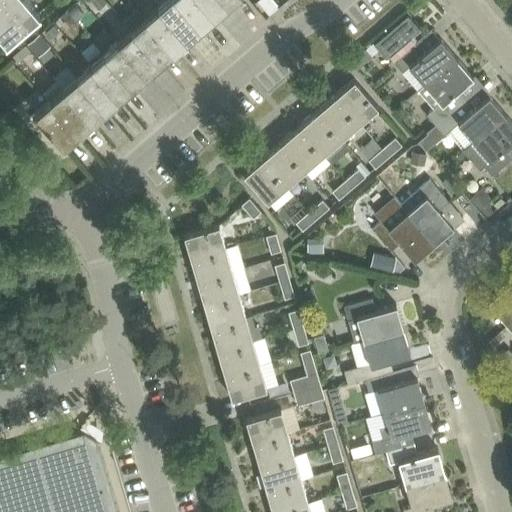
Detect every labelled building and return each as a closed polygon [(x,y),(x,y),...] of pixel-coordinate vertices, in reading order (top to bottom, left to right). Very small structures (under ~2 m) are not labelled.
[(0,0),(0,22),(26,0),(0,0)] [(31,0),(26,0),(0,22),(0,34),(6,41),(41,11),(31,0)] [(180,0),(163,0),(159,4),(188,37),(202,25),(180,0)] [(180,0),(202,25),(215,13),(203,0),(180,0)] [(227,0),(203,0),(215,13),(229,2),(227,0)] [(68,9),(77,19),(81,23),(88,17),(84,13),(85,12),(76,3),(68,9)] [(145,15),(174,49),(188,37),(159,4),(145,15)] [(71,14),(66,19),(72,26),(77,22),(71,14)] [(145,15),(132,27),(160,61),(174,49),(145,15)] [(420,30),(407,15),(374,43),(387,58),(420,30)] [(53,24),(46,31),(50,37),(58,30),(53,24)] [(132,27),(118,39),(147,72),(160,61),(132,27)] [(40,32),(28,43),(36,52),(48,41),(40,32)] [(410,78),(417,71),(427,82),(458,56),(440,36),(424,50),(415,40),(394,59),(410,78)] [(147,72),(118,39),(105,50),(133,84),(147,72)] [(364,61),(379,49),(372,41),(357,53),(364,61)] [(27,44),(13,56),(17,61),(31,49),(27,44)] [(105,50),(91,62),(120,95),(133,84),(105,50)] [(427,113),(436,124),(466,98),(457,89),(473,74),(458,56),(427,82),(419,89),(434,106),(427,113)] [(77,74),(106,107),(120,95),(91,62),(77,74)] [(77,74),(76,75),(64,86),(92,119),(106,107),(77,74)] [(336,93),(360,120),(378,104),(354,77),(336,93)] [(56,79),(43,90),(78,131),(92,119),(64,86),(63,87),(56,79)] [(78,131),(43,90),(49,98),(35,110),(64,144),(78,131)] [(341,136),(360,120),(336,93),(318,108),(341,136)] [(444,133),(459,121),(475,139),(506,112),(489,93),(473,107),(466,98),(436,124),(442,130),(444,133)] [(341,136),(318,108),(299,124),(323,152),(341,136)] [(475,139),(463,149),(478,167),(483,163),(492,174),(511,156),(511,152),(506,145),(511,140),(511,119),(506,112),(475,139)] [(426,130),(427,131),(433,138),(442,130),(436,124),(435,123),(426,130)] [(281,140),(305,167),(323,152),(299,124),(281,140)] [(395,135),(382,146),(389,153),(401,143),(395,135)] [(305,167),(281,140),(262,156),(286,183),(305,167)] [(389,153),(382,146),(369,157),(368,158),(375,166),(389,153)] [(413,150),(411,159),(424,162),(426,153),(413,150)] [(268,199),(286,183),(262,156),(244,172),(268,199)] [(359,166),(345,178),(352,185),(365,174),(359,166)] [(448,175),(442,180),(451,191),(458,186),(448,175)] [(402,202),(435,240),(453,224),(439,207),(449,199),(430,177),(402,202)] [(339,197),(352,185),(345,178),(332,189),(339,197)] [(481,207),(488,201),(492,198),(482,186),(471,195),(481,207)] [(435,240),(402,202),(401,202),(394,194),(374,211),(381,219),(372,227),(391,249),(401,241),(415,257),(435,240)] [(249,196),(242,202),(254,216),(261,209),(249,196)] [(322,198),(309,210),(316,217),(329,206),(322,198)] [(316,217),(309,210),(296,220),(303,228),(316,217)] [(191,255),(226,245),(219,222),(184,232),(191,255)] [(276,232),(267,235),(272,251),(281,248),(276,232)] [(308,252),(320,252),(320,236),(307,237),(308,252)] [(191,255),(198,279),(233,269),(226,245),(191,255)] [(396,256),(389,254),(374,250),(370,266),(392,272),(396,256)] [(274,263),(279,280),(289,277),(284,260),(274,263)] [(205,302),(240,292),(233,269),(198,279),(205,302)] [(289,277),(279,280),(284,297),(294,294),(289,277)] [(508,323),(511,319),(511,282),(487,303),(488,304),(491,302),(508,323)] [(246,316),(240,292),(205,302),(212,326),(246,316)] [(358,315),(365,340),(404,328),(396,302),(376,308),(372,296),(345,304),(349,318),(358,315)] [(288,310),(293,327),(303,324),(298,307),(288,310)] [(253,339),(246,316),(212,326),(218,349),(253,339)] [(308,341),(303,324),(293,327),(298,344),(308,341)] [(365,376),(365,378),(393,369),(390,357),(411,351),(404,328),(365,340),(371,361),(344,368),(347,381),(365,376)] [(313,335),(318,350),(327,348),(323,332),(313,335)] [(218,349),(225,372),(260,362),(253,339),(218,349)] [(511,350),(509,347),(500,354),(507,361),(511,357),(511,350)] [(260,362),(225,372),(232,396),(267,386),(260,362)] [(378,388),(385,410),(425,399),(417,374),(397,380),(393,369),(365,378),(369,390),(378,388)] [(293,390),(320,382),(317,370),(307,373),(290,378),(293,390)] [(320,382),(293,390),(297,400),(297,403),(324,395),(322,389),(320,382)] [(328,385),(339,420),(348,417),(336,383),(328,385)] [(386,448),(387,450),(415,442),(411,429),(432,423),(425,399),(385,410),(388,422),(379,425),(383,435),(372,438),(375,451),(386,448)] [(246,417),(253,440),(288,430),(281,406),(246,417)] [(323,427),(328,443),(338,440),(333,424),(323,427)] [(0,453),(0,511),(119,511),(97,437),(85,429),(0,453)] [(294,453),(288,430),(253,440),(260,463),(294,453)] [(338,440),(328,443),(332,460),(343,457),(338,440)] [(415,442),(387,450),(390,462),(399,459),(406,484),(446,472),(438,446),(417,452),(415,442)] [(353,457),(361,455),(359,445),(351,447),(353,457)] [(267,486),(301,476),(294,453),(260,463),(267,486)] [(336,472),(341,489),(351,487),(346,469),(336,472)] [(452,495),(446,472),(406,484),(412,505),(403,507),(404,511),(434,511),(432,501),(452,495)] [(267,486),(273,510),(308,500),(301,476),(267,486)] [(351,487),(341,489),(346,506),(356,504),(351,487)] [(273,510),(274,511),(311,511),(308,500),(273,510)]
